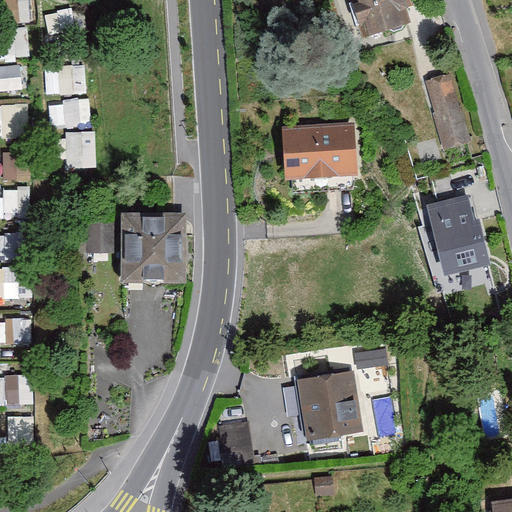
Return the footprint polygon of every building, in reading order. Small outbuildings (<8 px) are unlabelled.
[(408,0),(360,0),(358,1),(364,23),(371,21),(374,30),(414,19),(408,0)] [(22,64),(3,65),(3,87),(22,87),(22,64)] [(47,67),(47,92),(88,91),(88,67),(47,67)] [(428,84),(443,152),(477,144),(462,77),(428,84)] [(92,98),(50,99),(50,124),(92,123),(92,98)] [(355,125),(285,127),(287,178),(357,175),(355,125)] [(56,167),(97,166),(96,127),(55,128),(56,167)] [(5,180),(31,180),(31,152),(5,152),(5,180)] [(0,191),(0,215),(28,215),(28,191),(0,191)] [(473,197),(431,206),(444,273),(487,264),(473,197)] [(187,286),(190,218),(125,215),(122,283),(187,286)] [(107,219),(79,219),(79,250),(106,251),(107,219)] [(0,296),(32,295),(31,266),(0,266),(0,296)] [(387,347),(361,347),(361,365),(387,364),(387,347)] [(0,373),(0,402),(33,402),(33,373),(0,373)] [(356,374),(299,380),(305,439),(362,433),(356,374)] [(31,435),(31,409),(4,410),(5,435),(31,435)] [(222,456),(252,456),(251,421),(222,421),(222,456)] [(333,481),(318,482),(318,499),(333,499),(333,481)] [(511,511),(511,502),(494,505),(494,511),(511,511)]
